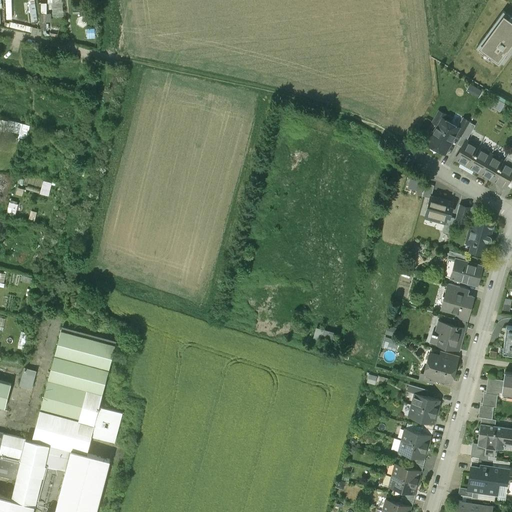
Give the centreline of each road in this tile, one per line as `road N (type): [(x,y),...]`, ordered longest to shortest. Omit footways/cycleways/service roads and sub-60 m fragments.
road 1 (track): [(408,150),(321,102),(0,28)]
road 2 (residential): [(431,511),(511,222)]
road 3 (residential): [(511,213),(408,150)]
